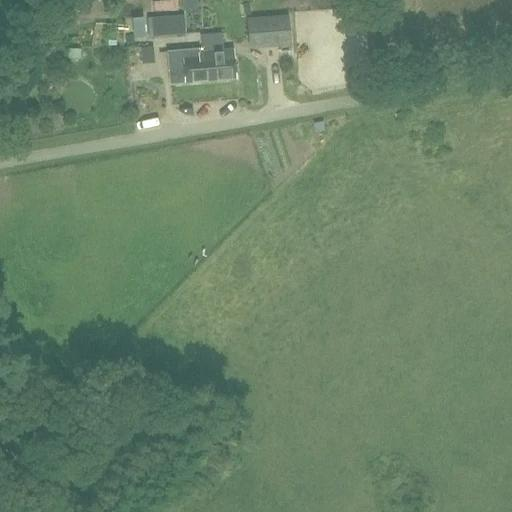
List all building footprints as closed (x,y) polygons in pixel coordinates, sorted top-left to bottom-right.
[(182,4),(156,5),(156,13),(182,12),(182,4)] [(184,15),(147,18),(150,40),(186,37),(184,15)] [(247,18),(249,49),(291,47),(289,15),(247,18)] [(210,81),(236,79),(234,50),(199,53),(199,50),(191,51),(191,59),(200,58),(200,63),(208,62),(210,81)] [(191,59),(191,51),(167,53),(170,85),(210,81),(208,62),(200,63),(200,58),(191,59)]
